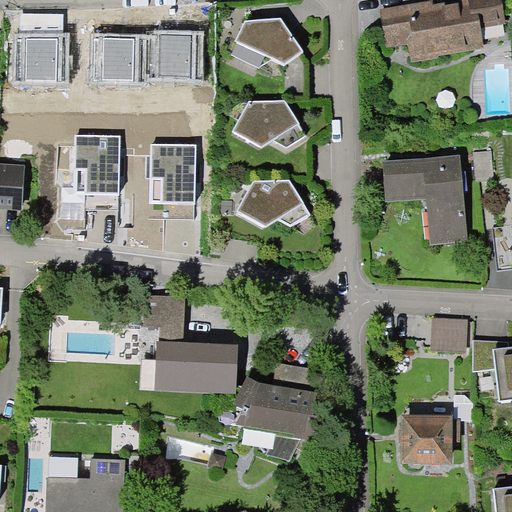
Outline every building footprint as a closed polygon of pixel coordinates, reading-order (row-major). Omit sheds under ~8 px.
[(432,0),(381,9),(388,47),(408,43),(411,62),(438,58),(438,55),(484,47),(481,28),(505,24),(501,0),(453,0),(433,3),(432,0)] [(280,17),(244,20),(235,41),(284,63),(304,50),(280,17)] [(203,31),(151,29),(149,80),(202,82),(203,31)] [(69,34),(13,33),(13,83),(68,84),(69,34)] [(146,34),(91,33),(90,84),(144,85),(146,34)] [(284,100),(249,100),(232,131),(262,147),(273,140),(285,148),(306,135),(298,123),(300,123),(284,100)] [(120,135),(75,134),(73,193),(118,195),(120,135)] [(197,144),(151,143),(149,203),(195,204),(197,144)] [(471,153),(474,180),(494,178),(491,151),(471,153)] [(431,241),(466,238),(458,158),(423,162),(384,165),(386,199),(426,196),(431,241)] [(0,168),(0,208),(19,210),(21,170),(0,168)] [(289,180),(253,181),(236,212),(264,227),(279,219),(290,226),(310,215),(303,203),(304,202),(289,180)] [(180,300),(148,299),(147,325),(179,326),(180,300)] [(464,321),(435,320),(433,348),(463,349),(464,321)] [(235,349),(158,346),(157,386),(216,389),(233,389),(234,385),(235,349)] [(511,350),(495,353),(501,404),(511,403),(511,350)] [(313,397),(260,389),(247,382),(244,387),(234,385),(233,389),(216,389),(219,422),(244,426),(244,423),(297,432),(303,420),(309,421),(313,397)] [(424,466),(427,460),(447,460),(447,446),(457,440),(457,426),(448,420),(405,419),(404,460),(407,460),(409,466),(414,469),(420,469),(424,466)] [(121,511),(123,462),(89,461),(88,480),(76,480),(76,461),(47,460),(45,511),(121,511)] [(511,511),(511,489),(493,492),(495,511),(511,511)]
